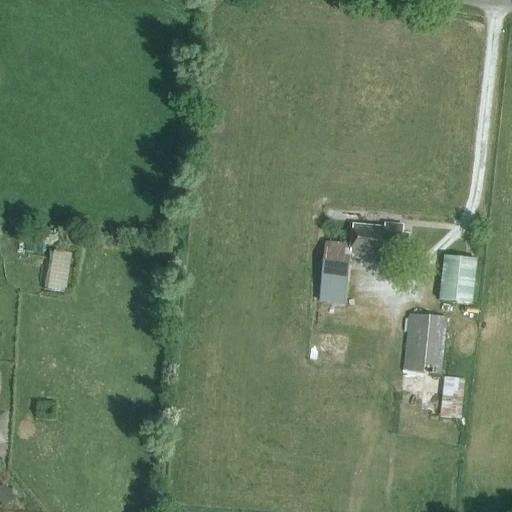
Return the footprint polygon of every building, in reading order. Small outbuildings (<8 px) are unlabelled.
[(382,258),(381,261),(381,267),(399,269),(400,253),(407,254),(409,236),(402,235),(403,226),(385,225),(385,228),(352,226),(350,255),(382,258)] [(345,307),(350,245),(324,242),(319,304),(345,307)] [(477,260),(444,257),(439,300),(472,304),(477,260)] [(145,283),(150,275),(133,263),(127,271),(145,283)] [(442,361),(445,330),(446,319),(409,315),(403,370),(441,374),(442,361)] [(465,380),(444,378),(440,418),(461,420),(465,380)] [(3,484),(0,486),(0,503),(5,509),(16,498),(3,484)]
